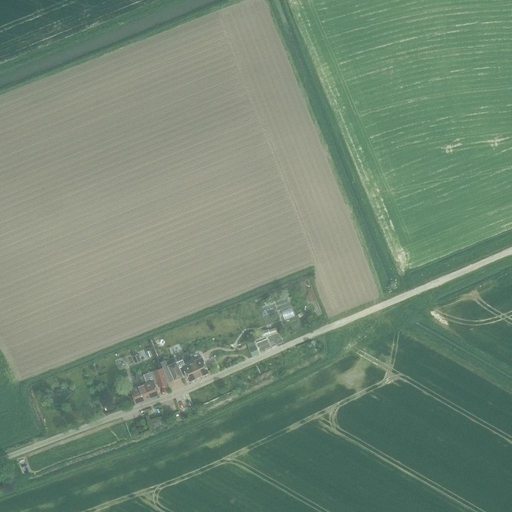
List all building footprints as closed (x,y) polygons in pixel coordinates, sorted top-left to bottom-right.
[(170,336),(161,338),(164,352),(173,350),(170,336)] [(314,353),(327,347),(324,338),(310,344),(314,353)] [(273,364),(284,360),(282,355),(271,359),(273,364)] [(176,362),(168,366),(174,380),(183,377),(182,376),(186,374),(189,381),(195,378),(200,375),(200,376),(208,372),(202,357),(182,366),(182,367),(179,368),(176,362)] [(130,390),(132,394),(135,403),(158,394),(153,383),(156,382),(158,386),(167,383),(162,368),(152,372),(152,371),(143,375),(146,384),(130,390)] [(160,425),(159,421),(153,423),(152,420),(148,422),(151,429),(160,425)]
